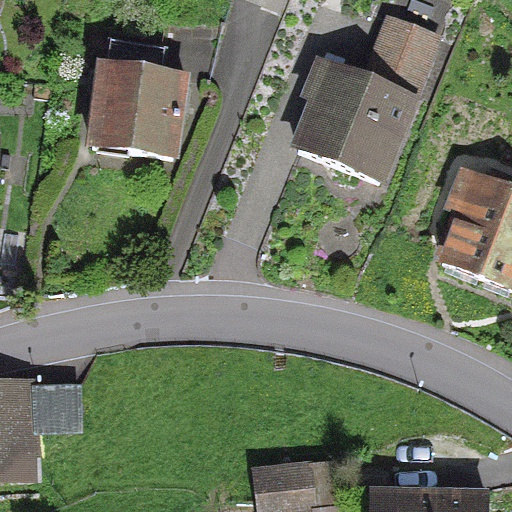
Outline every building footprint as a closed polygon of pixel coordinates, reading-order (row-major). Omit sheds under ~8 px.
[(325,71),(295,151),(380,184),(432,48),(382,29),(361,85),(325,71)] [(94,72),(83,155),(169,166),(180,84),(94,72)] [(511,199),(462,179),(426,266),(511,301),(511,199)] [(30,380),(0,381),(0,479),(35,477),(32,431),(31,387),(30,380)] [(80,386),(31,387),(32,431),(81,429),(80,386)] [(345,511),(341,463),(257,471),(261,511),(345,511)] [(488,511),(489,503),(377,503),(376,511),(488,511)]
